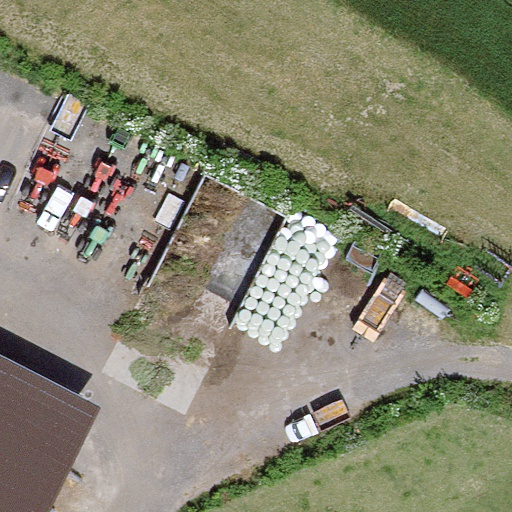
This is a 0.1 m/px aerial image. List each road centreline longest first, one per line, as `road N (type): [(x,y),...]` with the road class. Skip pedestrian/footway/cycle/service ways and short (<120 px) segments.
road 1 (track): [(0,265),(219,390),(421,376),(511,379)]
road 2 (track): [(154,511),(211,430),(262,387)]
